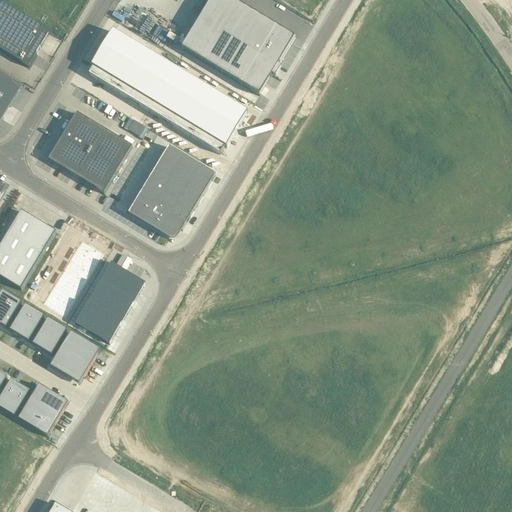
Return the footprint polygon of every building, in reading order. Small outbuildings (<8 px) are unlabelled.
[(295,38),(233,0),(211,0),(182,49),(260,96),(273,75),(276,77),(282,67),(278,65),(295,38)] [(0,49),(29,67),(50,33),(0,2),(0,49)] [(94,68),(89,75),(220,156),(224,148),(226,149),(248,114),(114,32),(92,67),(94,68)] [(0,124),(23,87),(0,73),(0,124)] [(133,147),(77,113),(49,161),(104,194),(133,147)] [(169,147),(128,214),(169,239),(176,227),(182,231),(216,176),(169,147)] [(22,211),(0,247),(0,277),(22,291),(57,233),(54,231),(55,230),(48,226),(48,227),(22,211)] [(82,239),(43,304),(65,317),(104,253),(82,239)] [(112,263),(75,323),(110,344),(146,284),(112,263)] [(3,291),(0,296),(0,324),(6,328),(22,303),(3,291)] [(26,305),(10,331),(29,342),(45,316),(26,305)] [(49,319),(33,345),(52,356),(68,330),(49,319)] [(71,333),(51,367),(80,385),(101,350),(71,333)] [(12,380),(0,399),(0,408),(15,417),(30,392),(12,380)] [(40,385),(19,420),(48,437),(69,403),(40,385)]
